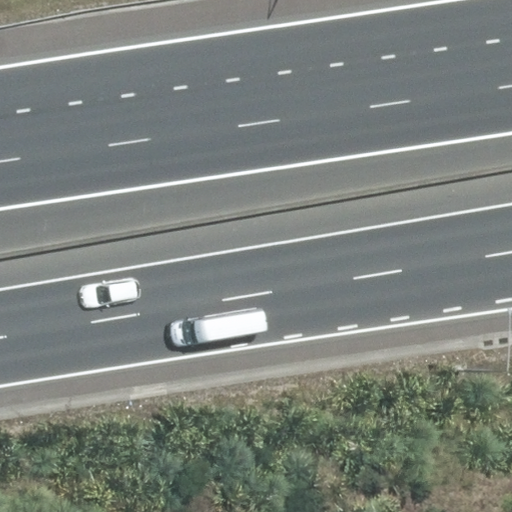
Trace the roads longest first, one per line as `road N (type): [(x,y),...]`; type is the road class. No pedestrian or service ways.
road 1 (motorway): [(511,256),(0,337)]
road 2 (motorway): [(0,159),(511,79)]
